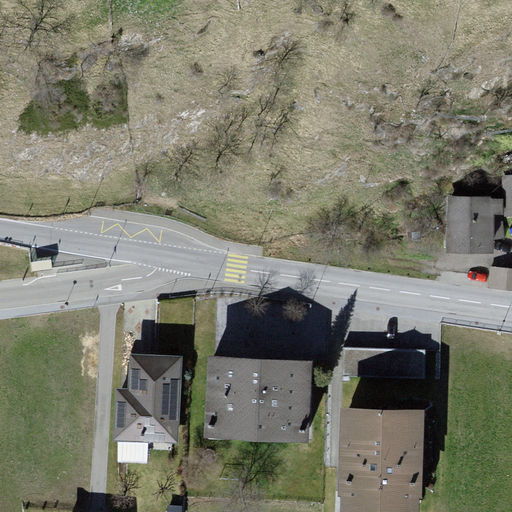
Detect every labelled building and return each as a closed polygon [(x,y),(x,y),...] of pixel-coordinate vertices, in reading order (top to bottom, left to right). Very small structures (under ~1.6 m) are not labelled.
[(500,199),(451,198),(450,253),(499,254),(500,199)] [(511,292),(511,271),(492,271),(491,292),(511,292)] [(344,372),(427,375),(428,347),(345,344),(344,372)] [(113,439),(182,443),(187,357),(134,354),(132,391),(116,391),(113,439)] [(212,432),(315,437),(319,359),(216,355),(212,432)] [(344,509),(431,511),(434,409),(347,406),(344,509)]
